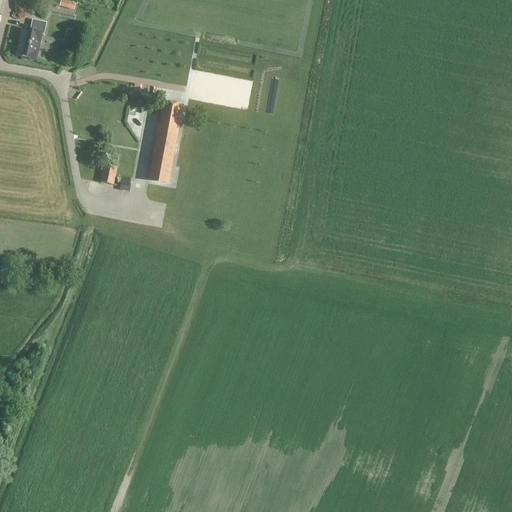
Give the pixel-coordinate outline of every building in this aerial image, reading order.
[(59,7),(73,10),(75,4),(61,0),(59,7)] [(47,23),(32,20),(30,32),(22,30),(16,56),(36,61),(42,35),(44,35),(47,23)] [(139,94),(141,86),(134,84),(133,93),(139,94)] [(99,118),(106,119),(109,101),(84,96),(81,115),(85,116),(83,124),(98,126),(99,118)] [(164,103),(157,145),(174,148),(182,106),(164,103)] [(157,145),(151,174),(155,175),(167,177),(169,168),(171,168),(174,148),(157,145)] [(101,183),(112,186),(116,168),(104,166),(101,183)] [(137,221),(163,228),(165,218),(140,212),(137,221)]
